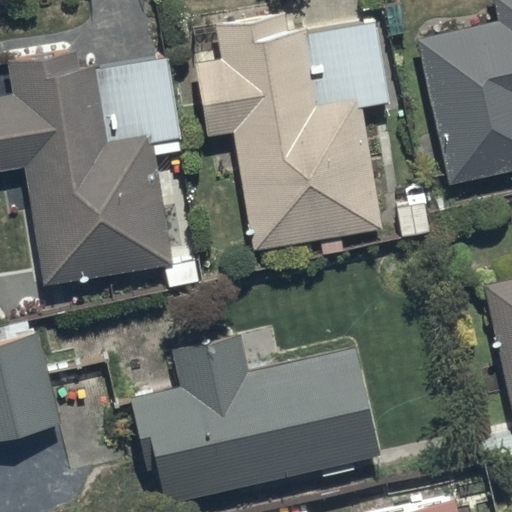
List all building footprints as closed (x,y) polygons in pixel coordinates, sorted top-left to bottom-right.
[(414,37),(445,178),(445,180),(511,164),(511,0),(489,0),(493,19),(414,37)] [(202,131),(226,127),(247,248),(378,225),(356,102),(384,97),(370,18),(301,30),(300,23),(283,26),(280,11),(210,24),(215,53),(189,58),(202,131)] [(0,165),(19,163),(38,282),(170,261),(152,152),(180,147),(164,50),(73,65),(70,47),(2,58),(7,90),(0,90),(0,165)] [(511,272),(479,280),(511,432),(511,272)] [(33,327),(0,335),(0,433),(57,419),(33,327)] [(158,503),(375,450),(349,343),(243,369),(233,329),(165,346),(174,381),(122,393),(141,470),(150,468),(158,503)] [(452,511),(448,493),(364,511),(452,511)]
